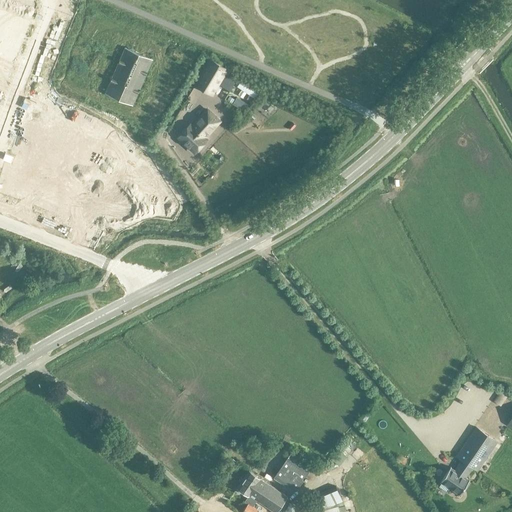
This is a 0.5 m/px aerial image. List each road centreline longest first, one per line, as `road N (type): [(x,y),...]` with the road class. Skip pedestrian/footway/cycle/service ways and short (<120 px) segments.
road 1 (secondary): [(157,287),(292,216),(348,176),(511,13)]
road 2 (residential): [(157,287),(150,269),(125,252),(0,202)]
road 3 (secondary): [(0,375),(157,287)]
road 4 (unclassified): [(0,223),(157,287)]
road 5 (residential): [(154,87),(35,39)]
